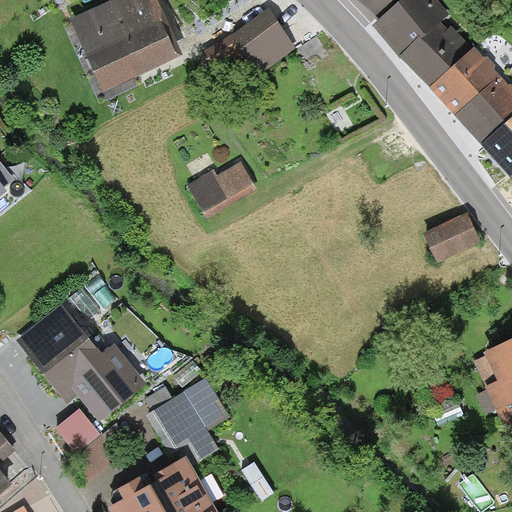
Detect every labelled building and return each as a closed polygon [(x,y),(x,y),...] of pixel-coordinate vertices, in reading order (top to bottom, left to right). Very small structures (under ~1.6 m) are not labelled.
[(152,0),(114,0),(70,20),(104,94),(183,57),(156,0),(153,0),(152,0)] [(356,0),(381,20),(397,0),(356,0)] [(452,15),(438,0),(402,0),(381,20),(372,27),(430,90),(474,50),(447,20),(452,15)] [(231,35),(247,58),(259,75),(297,48),(269,9),(231,35)] [(231,35),(202,54),(218,78),(247,58),(231,35)] [(474,50),(430,90),(456,119),(501,79),(474,50)] [(508,178),(511,175),(511,86),(510,87),(501,79),(456,119),(508,178)] [(188,185),(208,220),(258,190),(241,162),(218,176),(214,170),(188,185)] [(0,183),(0,199),(8,193),(0,183)] [(423,236),(438,265),(482,243),(467,214),(423,236)] [(101,355),(61,305),(16,340),(74,413),(80,408),(95,426),(146,386),(114,345),(101,355)] [(511,341),(484,355),(497,382),(484,388),(506,431),(511,428),(511,341)] [(206,379),(153,412),(178,453),(190,446),(200,463),(221,450),(206,427),(228,414),(206,379)] [(152,408),(171,398),(165,386),(145,396),(152,408)] [(102,436),(95,426),(80,408),(74,413),(56,428),(76,454),(102,436)] [(76,454),(68,460),(85,483),(133,450),(116,426),(102,436),(76,454)] [(0,496),(12,487),(0,472),(0,464),(16,451),(0,431),(0,496)] [(109,510),(110,511),(216,511),(188,460),(143,484),(141,480),(118,493),(123,502),(109,510)] [(255,462),(241,471),(262,502),(276,493),(255,462)]
